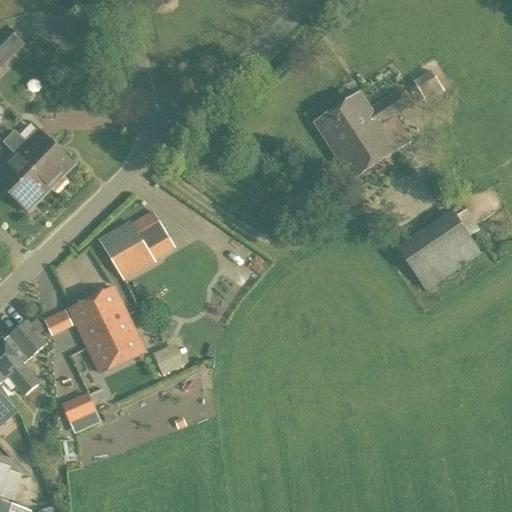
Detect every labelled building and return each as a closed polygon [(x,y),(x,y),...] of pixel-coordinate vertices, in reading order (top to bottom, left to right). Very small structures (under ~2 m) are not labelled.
[(0,70),(24,46),(5,26),(0,31),(0,70)] [(424,94),(437,86),(439,85),(429,70),(414,80),(424,94)] [(395,118),(410,108),(398,91),(370,109),(360,94),(313,124),(351,181),(411,142),(395,118)] [(14,154),(51,190),(75,165),(38,130),(14,154)] [(0,186),(28,214),(51,190),(14,154),(0,169),(0,186)] [(317,167),(294,182),(304,197),(327,182),(317,167)] [(290,203),(300,196),(295,189),(285,196),(290,203)] [(425,292),(481,255),(452,211),(396,248),(425,292)] [(167,249),(148,219),(134,227),(130,222),(98,241),(123,282),(156,264),(153,258),(167,249)] [(101,375),(145,353),(115,289),(73,309),(86,336),(83,338),(101,375)] [(67,308),(46,320),(55,336),(76,324),(67,308)] [(0,377),(4,382),(8,379),(24,398),(39,385),(22,365),(47,344),(27,321),(3,342),(1,340),(0,340),(0,377)] [(162,377),(185,366),(175,345),(152,355),(162,377)] [(98,422),(94,413),(95,413),(87,395),(63,406),(70,423),(79,419),(83,428),(98,422)] [(0,496),(8,499),(16,477),(8,474),(9,469),(0,465),(0,496)] [(32,483),(53,481),(52,470),(31,472),(32,483)] [(0,511),(28,511),(0,501),(0,511)]
